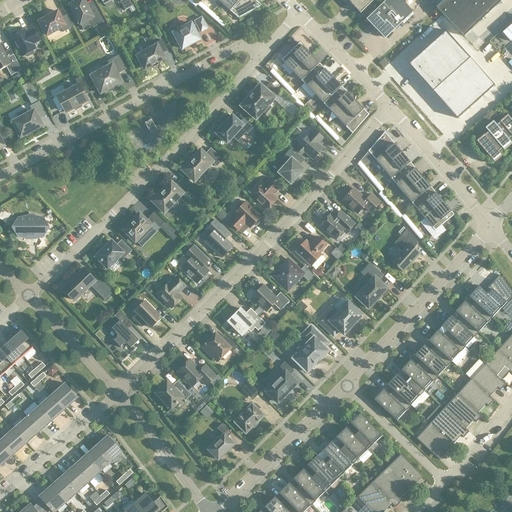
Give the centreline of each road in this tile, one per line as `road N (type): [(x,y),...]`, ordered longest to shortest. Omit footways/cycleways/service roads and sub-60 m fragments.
road 1 (residential): [(118,393),(388,107)]
road 2 (residential): [(29,295),(261,54)]
road 3 (residential): [(0,177),(232,49),(261,54)]
road 4 (residential): [(348,387),(490,230)]
road 5 (residential): [(215,511),(348,387)]
road 6 (unclassified): [(490,230),(388,107)]
road 7 (residential): [(0,498),(118,393)]
road 8 (residential): [(208,511),(118,393)]
road 9 (residential): [(443,481),(348,387)]
road 10 (residential): [(118,393),(29,295)]
road 11 (unclassified): [(388,107),(301,13)]
